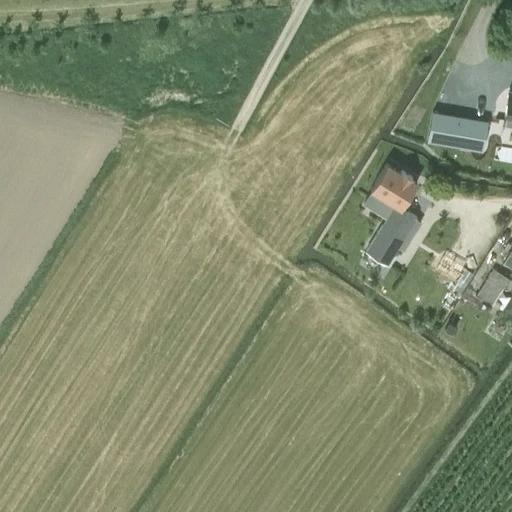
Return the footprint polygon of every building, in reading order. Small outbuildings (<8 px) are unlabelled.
[(511,92),(508,92),(502,123),(511,124),(511,92)] [(481,150),(486,121),(432,111),(426,141),(481,150)] [(371,190),(363,203),(386,217),(407,230),(416,216),(401,207),(416,182),(410,178),(411,176),(401,170),(399,172),(385,163),(369,189),(371,190)] [(363,251),(383,264),(405,230),(384,217),(363,251)] [(511,249),(503,263),(511,269),(511,249)] [(492,268),(477,294),(492,304),(508,278),(492,268)]
